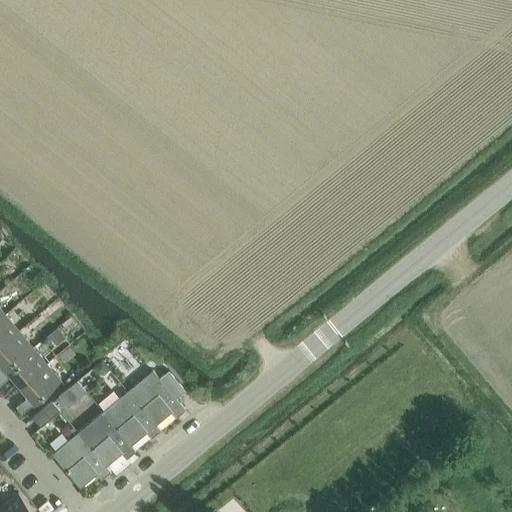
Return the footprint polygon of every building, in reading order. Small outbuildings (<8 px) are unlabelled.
[(6,314),(0,318),(0,346),(19,330),(6,314)] [(0,364),(0,375),(33,347),(19,330),(0,346),(0,360),(2,363),(0,364)] [(33,347),(0,375),(0,385),(0,386),(12,376),(21,386),(47,363),(33,347)] [(94,366),(91,368),(95,373),(105,374),(110,369),(102,360),(94,366)] [(62,380),(47,363),(21,386),(29,396),(17,406),(23,413),(62,380)] [(156,424),(172,411),(176,417),(186,409),(176,398),(186,389),(169,369),(159,377),(153,370),(128,391),(156,424)] [(68,407),(87,391),(77,380),(58,396),(68,407)] [(131,445),(147,432),(152,437),(161,430),(156,424),(128,391),(103,412),(131,445)] [(42,427),(60,411),(52,401),(34,417),(42,427)] [(106,466),(106,465),(122,452),(127,458),(136,450),(131,445),(103,412),(78,433),(106,466)] [(53,454),(66,469),(65,470),(68,473),(68,472),(80,487),(97,473),(102,479),(111,471),(106,465),(106,466),(78,433),(53,454)] [(1,506),(5,511),(34,511),(19,492),(1,506)]
